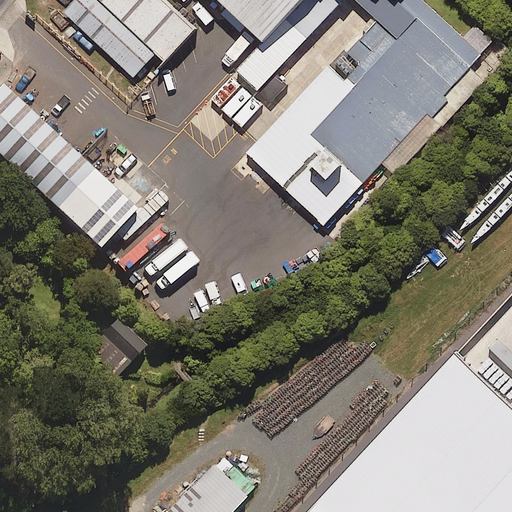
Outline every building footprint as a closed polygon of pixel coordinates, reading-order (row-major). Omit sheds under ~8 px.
[(135,78),(155,55),(95,0),(72,0),(62,11),(135,78)] [(197,28),(166,0),(95,0),(155,55),(164,64),(197,28)] [(202,0),(256,49),(300,0),(202,0)] [(475,66),(402,0),(400,0),(250,163),(286,196),(305,175),(317,187),(338,164),(363,187),(475,66)] [(95,176),(2,90),(0,91),(0,163),(58,217),(95,176)] [(153,215),(107,256),(125,275),(170,235),(153,215)] [(500,274),(473,249),(392,337),(418,362),(500,274)] [(144,348),(115,321),(86,352),(115,379),(144,348)] [(387,389),(357,362),(271,456),(301,483),(387,389)] [(248,511),(253,506),(223,479),(192,511),(248,511)]
